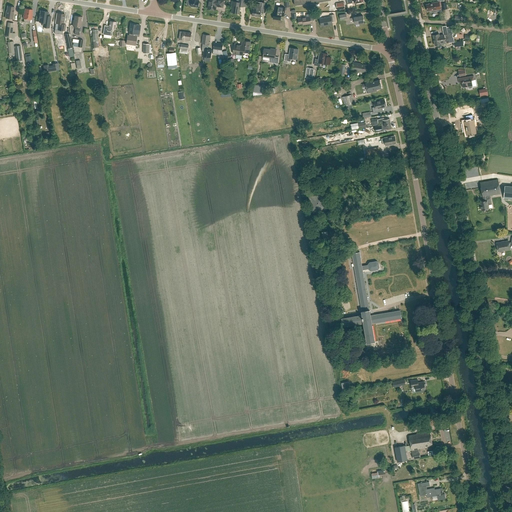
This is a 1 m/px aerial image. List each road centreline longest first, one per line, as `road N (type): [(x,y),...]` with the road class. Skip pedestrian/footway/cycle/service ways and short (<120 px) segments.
road 1 (tertiary): [(509,511),(452,180),(411,0)]
road 2 (unclassified): [(474,511),(389,49)]
road 3 (residential): [(389,49),(154,13)]
